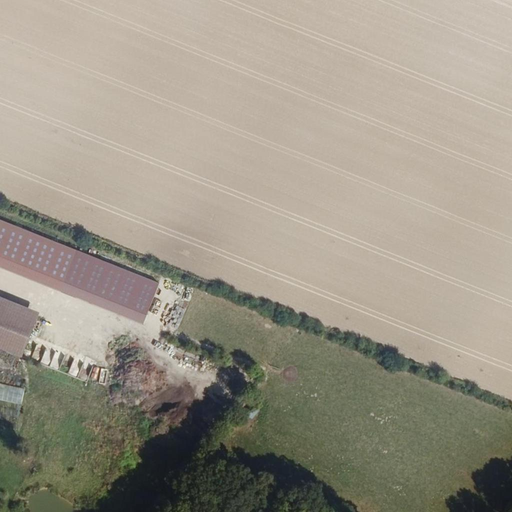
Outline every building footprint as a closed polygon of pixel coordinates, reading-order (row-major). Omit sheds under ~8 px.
[(0,219),(0,267),(63,293),(80,251),(0,219)] [(131,273),(127,282),(138,286),(142,278),(131,273)] [(39,316),(0,300),(0,353),(21,361),(39,316)] [(95,384),(101,386),(106,374),(100,372),(95,384)] [(28,391),(0,385),(0,428),(19,433),(28,391)] [(206,432),(212,421),(207,418),(200,429),(206,432)]
